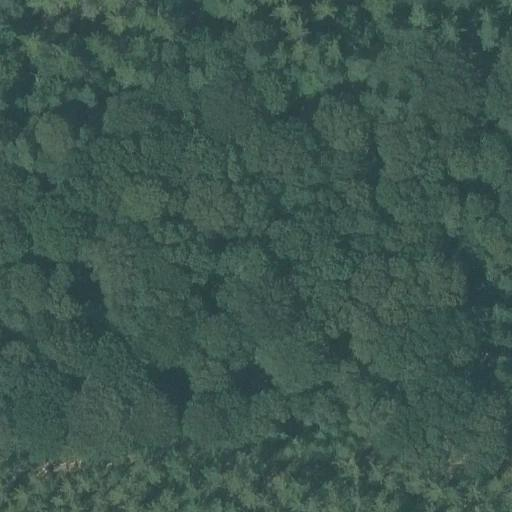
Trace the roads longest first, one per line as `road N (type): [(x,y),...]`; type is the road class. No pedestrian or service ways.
road 1 (track): [(0,145),(511,72)]
road 2 (track): [(511,431),(0,431)]
